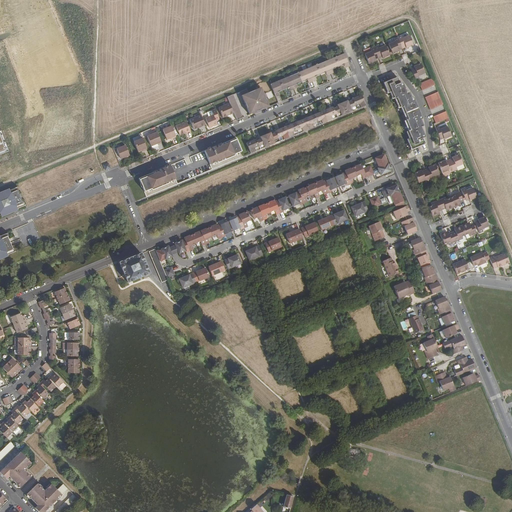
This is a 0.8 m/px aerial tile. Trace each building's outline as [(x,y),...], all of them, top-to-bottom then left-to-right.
[(401,36),(398,38),(401,46),(405,45),(406,47),(406,48),(413,45),(409,35),(402,38),(401,36)] [(398,48),(401,46),(398,38),(394,39),(395,41),(388,44),(392,54),(399,51),(399,50),(398,48)] [(378,46),(374,47),(378,56),(381,55),(382,57),(383,58),(389,55),(385,46),(379,48),(378,46)] [(374,58),(378,56),(374,47),(370,49),(371,51),(365,54),(369,64),(376,61),(375,60),(374,58)] [(344,53),(335,57),(339,67),(344,64),(348,63),(344,53)] [(335,57),(326,61),(329,70),(333,69),(339,67),(335,57)] [(326,61),(316,65),(320,74),(326,72),(329,70),(326,61)] [(415,70),(412,71),(415,80),(419,78),(418,76),(425,73),(421,63),(414,66),(414,67),(415,70)] [(316,65),(307,69),(311,78),(314,77),(320,74),(316,65)] [(307,69),(298,73),(302,82),(308,80),(311,78),(307,69)] [(298,73),(289,77),(293,86),(296,84),(302,82),(298,73)] [(289,77),(279,80),(283,90),(289,87),(293,86),(289,77)] [(399,108),(401,107),(406,120),(404,121),(408,131),(406,132),(409,139),(407,139),(411,150),(425,144),(422,137),(424,137),(420,127),(422,126),(419,119),(421,118),(413,98),(411,99),(408,92),(406,93),(402,83),(400,84),(397,77),(383,83),(388,93),(390,92),(392,99),(394,98),(399,108)] [(432,78),(419,84),(422,90),(435,85),(432,78)] [(279,80),(270,84),(274,94),(278,92),(283,90),(279,80)] [(246,89),(240,92),(250,115),(269,106),(261,88),(248,94),(246,89)] [(438,92),(425,97),(430,110),(443,104),(438,92)] [(233,94),(227,97),(229,103),(234,113),(236,120),(242,118),(233,94)] [(361,95),(352,99),(352,101),(356,109),(366,105),(361,95)] [(347,101),(342,103),(347,113),(356,109),(352,101),(348,103),(347,101)] [(234,113),(229,103),(218,108),(223,118),(234,113)] [(338,107),(333,109),(337,117),(347,113),(342,103),(337,105),(338,107)] [(332,107),(323,111),(327,121),(337,117),(333,109),(332,107)] [(205,118),(209,128),(217,125),(215,121),(219,119),(215,109),(206,113),(208,117),(205,118)] [(323,111),(313,115),(318,125),(327,121),(323,111)] [(446,111),(433,117),(436,123),(449,118),(446,111)] [(205,125),(201,115),(190,120),(194,130),(205,125)] [(313,115),(304,119),(308,129),(318,125),(313,115)] [(304,119),(294,123),(298,133),(308,129),(304,119)] [(190,131),(186,121),(175,126),(180,136),(190,131)] [(294,123),(284,127),(285,129),(289,137),(298,133),(294,123)] [(176,137),(171,126),(163,130),(167,140),(171,138),(172,139),(176,137)] [(439,127),(436,129),(439,137),(443,136),(444,138),(444,139),(451,136),(447,127),(440,129),(439,127)] [(280,129),(275,131),(279,142),(289,137),(285,129),(280,131),(280,129)] [(0,154),(8,151),(1,131),(0,131),(0,154)] [(275,131),(265,135),(270,146),(279,142),(275,131)] [(161,143),(157,132),(148,136),(153,148),(158,146),(157,145),(161,143)] [(261,139),(256,141),(260,150),(270,146),(265,135),(260,137),(261,139)] [(147,149),(142,138),(134,142),(138,152),(143,150),(143,151),(147,149)] [(217,162),(234,155),(233,153),(241,150),(236,138),(221,144),(222,146),(216,149),(215,147),(204,151),(209,163),(217,160),(217,162)] [(256,139),(246,143),(250,153),(260,150),(256,141),(256,139)] [(443,155),(450,152),(446,143),(439,145),(443,155)] [(126,158),(130,156),(125,145),(116,149),(121,159),(125,157),(126,158)] [(453,161),(450,162),(453,171),(457,169),(456,167),(463,164),(459,154),(452,157),(452,159),(453,161)] [(379,168),(388,164),(384,155),(375,159),(379,168)] [(173,169),(185,164),(184,160),(171,165),(173,169)] [(450,172),(453,171),(450,162),(446,164),(445,162),(445,160),(438,163),(440,168),(442,173),(449,170),(450,172)] [(362,178),(366,177),(363,169),(361,164),(353,168),(356,176),(361,174),(362,178)] [(380,175),(390,171),(388,164),(379,168),(378,169),(380,175)] [(151,189),(168,182),(168,181),(175,178),(170,165),(156,171),(157,174),(150,176),(149,174),(139,178),(144,191),(151,188),(151,189)] [(429,171),(426,172),(430,181),(433,180),(432,177),(438,175),(439,174),(437,169),(435,165),(428,167),(429,169),(429,171)] [(356,176),(353,168),(344,171),(345,173),(350,184),(353,182),(352,178),(356,176)] [(426,183),(430,181),(426,172),(423,174),(422,172),(421,170),(414,173),(418,183),(425,180),(426,183)] [(339,187),(346,184),(346,185),(350,184),(345,173),(335,177),(339,187)] [(327,193),(331,191),(331,190),(337,188),(333,178),(323,182),(326,189),(327,193)] [(314,184),(318,192),(322,190),(324,195),(327,193),(326,189),(323,182),(322,180),(314,184)] [(389,196),(399,192),(395,182),(388,186),(389,188),(386,189),(386,190),(389,196)] [(306,187),(310,196),(314,194),(316,198),(319,196),(318,192),(314,184),(306,187)] [(303,203),(307,202),(305,198),(310,196),(306,187),(298,191),(298,192),(303,203)] [(0,216),(22,207),(21,205),(23,204),(17,189),(15,190),(14,188),(0,193),(0,216)] [(465,188),(461,189),(465,198),(468,197),(469,199),(470,200),(477,197),(473,188),(466,190),(465,188)] [(288,196),(293,206),(299,204),(299,205),(303,203),(298,192),(288,196)] [(394,205),(403,201),(399,192),(389,196),(387,197),(390,204),(393,202),(394,205)] [(452,197),(449,198),(453,208),(460,205),(460,203),(459,201),(462,200),(459,192),(452,195),(452,197)] [(280,213),(283,211),(283,210),(289,208),(285,198),(275,202),(280,213)] [(446,211),(453,208),(449,198),(446,200),(445,198),(438,201),(441,209),(445,207),(446,209),(446,211)] [(274,210),(276,214),(280,213),(275,202),(274,200),(266,204),(270,212),(274,210)] [(432,206),(428,207),(432,217),(439,214),(439,212),(438,210),(441,209),(438,201),(431,204),(432,206)] [(355,216),(368,211),(364,202),(351,208),(355,216)] [(265,214),(270,212),(266,204),(258,207),(263,220),(267,218),(265,214)] [(408,206),(393,212),(396,220),(408,215),(406,212),(406,211),(409,209),(408,206)] [(250,211),(253,219),(258,217),(260,221),(263,220),(258,207),(250,211)] [(334,225),(347,219),(343,211),(330,216),(334,225)] [(244,228),(252,224),(247,212),(239,215),(239,217),(244,228)] [(321,230),(334,225),(330,216),(317,222),(321,230)] [(229,221),(234,231),(240,228),(240,229),(244,228),(239,217),(229,221)] [(479,223),(476,225),(479,233),(483,232),(482,229),(489,227),(485,217),(478,220),(478,221),(479,223)] [(412,218),(401,222),(403,227),(404,227),(407,235),(417,231),(415,226),(413,223),(414,222),(412,218)] [(380,221),(367,226),(371,235),(374,242),(377,240),(385,237),(380,226),(381,225),(380,221)] [(217,226),(222,237),(225,236),(225,235),(231,232),(227,222),(217,226)] [(305,237),(318,231),(314,223),(301,228),(305,237)] [(468,223),(461,226),(465,236),(468,234),(469,236),(476,233),(473,225),(470,227),(469,225),(468,223)] [(208,228),(212,236),(216,234),(218,239),(222,237),(217,226),(216,224),(208,228)] [(462,237),(465,236),(461,226),(454,229),(454,231),(455,233),(452,234),(455,242),(462,239),(462,237)] [(209,242),(207,238),(212,236),(208,228),(200,231),(204,240),(205,244),(209,242)] [(289,243),(302,238),(299,229),(286,235),(289,243)] [(192,235),(196,243),(200,241),(202,245),(205,244),(204,240),(200,231),(192,235)] [(447,232),(440,235),(444,244),(447,243),(448,245),(455,242),(452,234),(449,235),(448,233),(447,232)] [(0,257),(10,254),(9,252),(11,251),(5,237),(3,238),(2,235),(0,236),(0,257)] [(191,245),(196,243),(192,235),(184,238),(185,239),(189,251),(193,249),(191,245)] [(268,252),(281,247),(277,238),(264,244),(268,252)] [(414,250),(413,250),(415,255),(426,250),(424,245),(423,246),(422,243),(420,238),(410,242),(414,250)] [(175,245),(179,254),(185,251),(186,252),(189,251),(185,239),(175,244),(175,245)] [(175,253),(178,252),(175,245),(172,247),(169,248),(171,255),(175,253)] [(161,249),(165,259),(172,257),(169,248),(168,246),(161,249)] [(249,260),(263,254),(259,246),(246,251),(249,260)] [(156,251),(155,249),(149,251),(162,282),(168,280),(167,278),(165,274),(164,271),(160,262),(156,251)] [(156,251),(160,262),(165,259),(161,249),(156,251)] [(426,250),(415,255),(416,259),(417,258),(420,266),(430,262),(428,257),(427,255),(428,255),(426,250)] [(489,259),(486,251),(470,258),(473,266),(482,262),(483,264),(488,262),(487,260),(489,259)] [(141,253),(119,262),(128,282),(150,273),(141,253)] [(509,263),(505,253),(493,258),(493,257),(489,259),(493,269),(497,267),(509,263)] [(228,269),(241,264),(237,255),(224,260),(228,269)] [(389,277),(398,273),(393,261),(391,258),(383,261),(389,277)] [(456,274),(469,269),(464,259),(452,264),(456,274)] [(212,276),(225,270),(221,262),(208,267),(212,276)] [(118,268),(120,267),(119,263),(113,266),(118,278),(123,275),(121,271),(120,272),(118,268)] [(425,277),(424,278),(426,281),(437,277),(435,272),(434,272),(433,270),(431,265),(422,269),(425,277)] [(196,282),(209,277),(205,268),(192,274),(196,282)] [(183,288),(196,282),(192,274),(179,279),(183,288)] [(437,277),(426,281),(428,286),(429,286),(432,294),(441,290),(439,285),(438,282),(439,281),(437,277)] [(410,295),(415,293),(412,287),(410,281),(405,283),(405,282),(393,287),(398,298),(409,294),(410,295)] [(64,288),(54,292),(57,298),(67,294),(64,288)] [(67,294),(57,298),(60,305),(70,300),(67,294)] [(438,309),(437,309),(439,314),(451,309),(449,304),(448,305),(446,302),(444,297),(435,301),(438,309)] [(70,304),(60,308),(62,314),(72,310),(70,304)] [(451,309),(439,314),(441,317),(442,317),(445,325),(454,321),(452,316),(451,314),(453,314),(451,309)] [(72,310),(62,314),(65,320),(75,316),(72,310)] [(21,313),(10,317),(14,325),(26,320),(25,317),(23,317),(22,316),(21,313)] [(415,333),(423,330),(419,318),(417,319),(416,316),(414,316),(410,318),(409,319),(415,333)] [(77,319),(67,323),(70,329),(80,325),(77,319)] [(26,320),(14,325),(17,333),(27,329),(26,325),(26,324),(27,323),(26,320)] [(457,324),(442,330),(446,338),(457,334),(455,330),(455,329),(458,327),(457,324)] [(426,350),(424,350),(427,359),(435,356),(433,350),(435,349),(438,348),(437,346),(432,334),(427,337),(428,340),(423,342),(423,343),(422,344),(423,347),(425,347),(426,350)] [(462,336),(443,344),(445,349),(452,346),(454,350),(453,350),(454,354),(461,351),(460,347),(462,346),(466,345),(462,336)] [(29,338),(18,338),(18,346),(31,346),(31,343),(29,343),(29,341),(29,338)] [(31,346),(18,346),(17,355),(29,355),(29,352),(29,350),(31,350),(31,346)] [(12,358),(7,363),(17,373),(22,368),(12,358)] [(461,368),(454,371),(456,376),(475,368),(471,359),(467,360),(466,361),(464,358),(457,361),(459,364),(460,364),(461,368)] [(7,363),(2,368),(12,377),(17,373),(7,363)] [(442,373),(435,377),(438,385),(440,384),(441,387),(440,388),(441,390),(443,391),(448,389),(450,393),(455,390),(450,378),(450,377),(447,378),(445,379),(442,373)] [(473,373),(462,378),(466,386),(480,380),(479,376),(475,378),(475,376),(473,373)] [(50,379),(58,387),(63,382),(55,374),(52,377),(50,379)] [(30,378),(35,384),(38,381),(33,376),(30,378)] [(43,384),(51,392),(56,387),(49,380),(48,379),(45,382),(43,384)] [(45,382),(43,380),(36,386),(38,388),(41,385),(43,384),(45,382)] [(37,392),(44,399),(49,394),(41,385),(38,388),(36,391),(37,392)] [(31,398),(39,407),(44,401),(36,393),(33,396),(31,398)] [(24,404),(33,413),(38,408),(30,399),(27,402),(24,404)] [(17,409),(25,417),(30,412),(24,405),(22,404),(19,407),(17,409)] [(17,405),(11,411),(13,413),(17,409),(19,407),(17,405)] [(11,417),(18,424),(23,419),(15,411),(13,413),(10,416),(11,417)] [(5,423),(13,432),(18,427),(10,418),(8,421),(5,423)] [(0,428),(0,430),(7,438),(12,433),(4,424),(1,427),(0,428)] [(0,461),(15,447),(10,442),(0,451),(0,461)] [(9,476),(19,487),(30,476),(24,470),(31,463),(20,452),(0,471),(0,473),(6,479),(6,478),(9,476)] [(35,508),(38,511),(43,511),(68,489),(63,484),(57,490),(51,484),(44,491),(37,484),(27,494),(37,505),(35,507),(35,508)] [(53,511),(63,511),(77,499),(73,494),(53,511)] [(283,507),(290,509),(294,497),(286,495),(283,507)]
